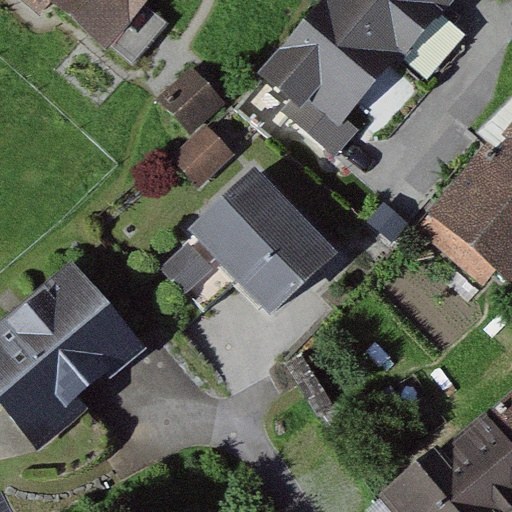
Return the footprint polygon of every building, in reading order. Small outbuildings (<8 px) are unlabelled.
[(71,0),(119,40),(153,0),(71,0)] [(452,0),(332,0),(319,15),(397,82),(461,8),(452,0)] [(397,82),(319,15),(255,90),(333,157),(397,82)] [(224,108),(193,72),(159,101),(190,137),(224,108)] [(511,125),(423,235),(500,298),(511,283),(511,125)] [(271,318),(339,255),(260,170),(192,234),(271,318)] [(64,274),(0,321),(0,429),(7,439),(123,353),(64,274)] [(511,394),(475,424),(511,471),(511,394)] [(377,501),(385,511),(509,511),(511,510),(511,471),(475,424),(377,501)]
